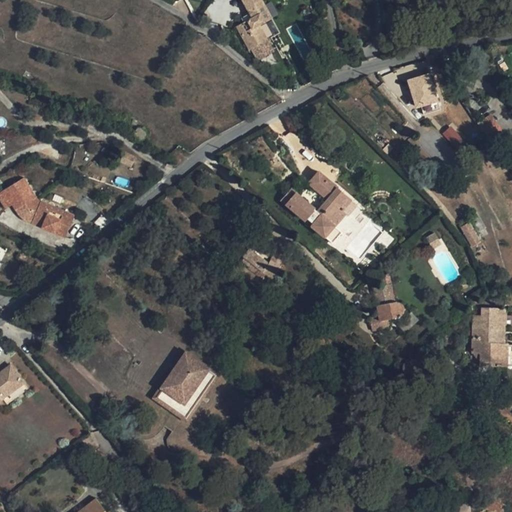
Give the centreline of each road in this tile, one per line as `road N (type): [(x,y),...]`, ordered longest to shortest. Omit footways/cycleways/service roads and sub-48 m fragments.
road 1 (residential): [(511,35),(349,76),(214,148),(0,323)]
road 2 (unknown): [(201,157),(355,302)]
